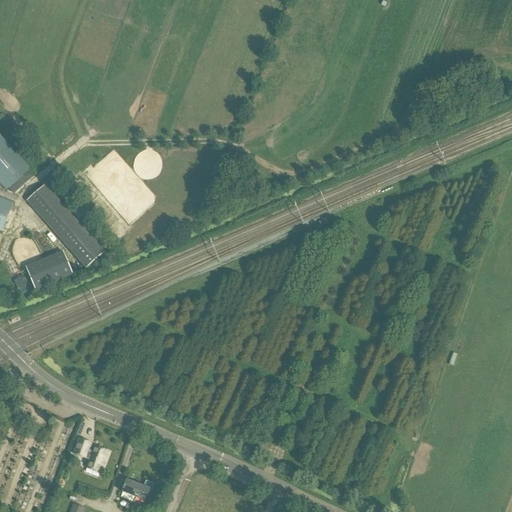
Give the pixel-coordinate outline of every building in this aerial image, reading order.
[(30,170),(31,169),(0,134),(0,184),(6,191),(8,189),(13,195),(35,176),(30,170)] [(76,187),(70,180),(66,184),(72,191),(76,187)] [(27,201),(86,269),(105,253),(46,185),(27,201)] [(0,231),(1,232),(13,203),(0,197),(0,231)] [(27,268),(37,291),(74,275),(64,252),(27,268)] [(88,459),(86,464),(84,468),(101,475),(109,453),(94,447),(93,449),(91,448),(92,444),(79,439),(73,454),(86,460),(86,459),(88,459)] [(122,493),(123,493),(121,498),(133,503),(135,497),(145,502),(150,490),(152,491),(154,484),(146,481),(143,487),(127,481),(122,493)]
